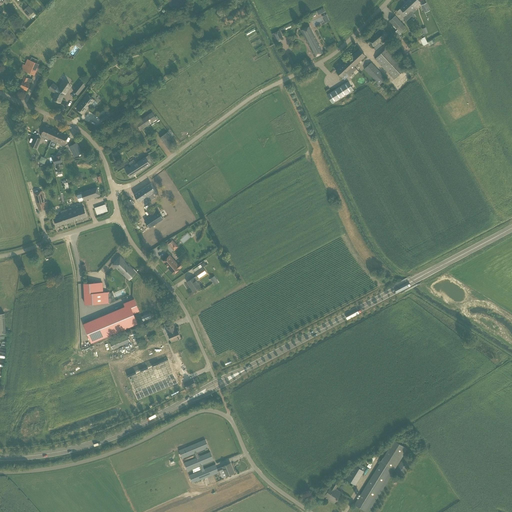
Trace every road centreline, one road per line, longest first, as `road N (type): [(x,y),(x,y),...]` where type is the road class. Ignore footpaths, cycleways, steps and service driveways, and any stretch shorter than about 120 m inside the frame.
road 1 (unclassified): [(111,189),(140,180),(261,91),(325,61),(388,0)]
road 2 (secondary): [(244,370),(511,229)]
road 3 (unclassified): [(0,473),(65,468),(117,452),(199,411),(231,420)]
road 4 (secondary): [(0,457),(106,440),(191,398)]
road 5 (unclassified): [(213,377),(177,295),(131,244),(119,217)]
road 6 (residential): [(111,189),(93,143),(0,93)]
road 7 (unclassified): [(0,257),(119,217)]
road 8 (unclassified): [(308,511),(256,470),(231,420)]
